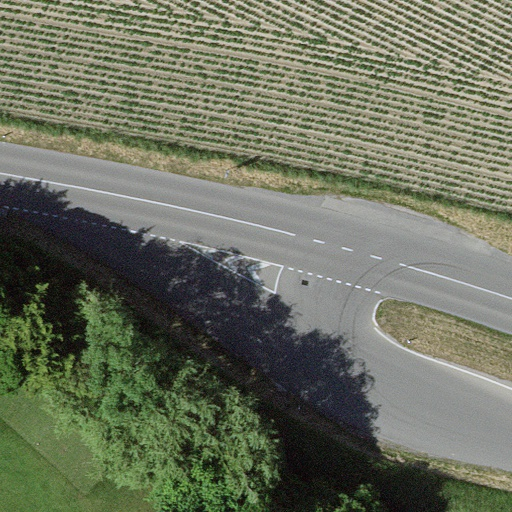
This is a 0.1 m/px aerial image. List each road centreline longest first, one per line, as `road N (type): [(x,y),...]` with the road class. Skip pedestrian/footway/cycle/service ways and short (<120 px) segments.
road 1 (primary): [(232,219),(293,332),(382,389),(511,431)]
road 2 (secondary): [(511,299),(232,219)]
road 3 (secondary): [(232,219),(0,173)]
